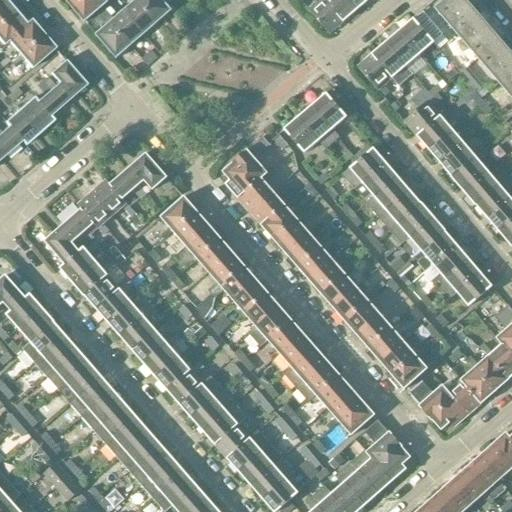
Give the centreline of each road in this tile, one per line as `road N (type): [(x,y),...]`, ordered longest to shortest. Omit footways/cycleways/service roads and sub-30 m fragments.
road 1 (residential): [(134,104),(443,462)]
road 2 (residential): [(242,511),(0,226)]
road 3 (residential): [(511,272),(328,53)]
road 4 (residential): [(0,222),(134,104)]
road 5 (residential): [(45,0),(134,104)]
